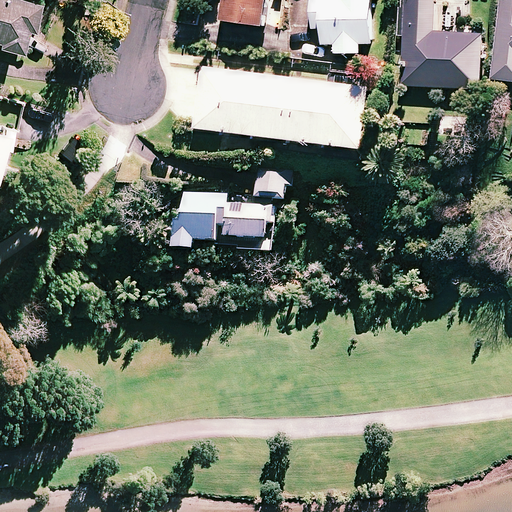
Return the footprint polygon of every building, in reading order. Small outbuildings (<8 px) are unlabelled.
[(37,5),(14,0),(0,0),(0,48),(19,53),(24,31),(31,33),(37,5)] [(272,0),(229,0),(227,22),(269,27),(272,0)] [(316,0),(315,29),(325,29),(325,44),(338,45),(338,54),(362,55),(363,45),(374,45),(375,0),(316,0)] [(436,0),(408,0),(405,86),(482,89),(484,36),(435,34),(436,0)] [(511,0),(503,0),(495,80),(511,82),(511,0)] [(372,88),(205,68),(197,129),(364,150),(372,88)] [(0,159),(3,149),(7,150),(13,129),(0,125),(0,159)] [(292,172),(258,170),(257,196),(291,198),(292,172)] [(278,205),(185,194),(181,225),(177,225),(174,254),(196,256),(197,245),(239,250),(239,252),(272,256),(278,205)]
